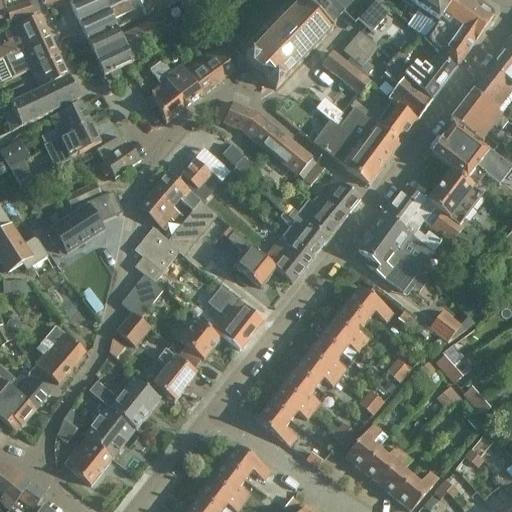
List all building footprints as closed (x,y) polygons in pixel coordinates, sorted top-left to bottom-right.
[(85,0),(70,7),(78,25),(108,12),(126,3),(131,0),(112,0),(104,4),(102,0),(85,0)] [(108,12),(78,25),(86,43),(116,29),(111,18),(140,5),(137,0),(131,0),(126,3),(108,12)] [(189,0),(184,0),(178,3),(185,17),(179,20),(189,35),(206,24),(199,13),(197,15),(195,12),(189,0)] [(329,27),(342,13),(329,0),(310,0),(305,5),(302,2),(251,55),(250,54),(244,61),(275,91),(282,84),(281,83),(332,30),(329,27)] [(371,33),(392,11),(377,0),(376,0),(356,21),(371,33)] [(402,0),(402,1),(403,2),(404,1),(413,7),(406,16),(411,19),(425,0),(402,0)] [(425,0),(411,19),(406,27),(424,39),(437,24),(440,20),(453,0),(425,0)] [(468,0),(453,0),(440,20),(473,44),(493,17),(468,0)] [(29,5),(6,13),(7,17),(9,24),(33,16),(29,5)] [(9,44),(0,48),(0,61),(3,60),(49,39),(39,18),(11,32),(12,34),(5,37),(9,44)] [(437,24),(424,39),(423,40),(428,46),(437,54),(455,71),(473,44),(440,20),(437,24)] [(116,29),(86,43),(94,61),(139,39),(153,32),(149,25),(120,38),(116,29)] [(139,39),(94,61),(103,78),(132,64),(129,56),(140,51),(139,49),(157,41),(153,32),(139,39)] [(376,50),(359,34),(343,53),(360,69),(376,50)] [(69,38),(61,42),(66,52),(73,48),(69,38)] [(49,39),(3,60),(12,80),(30,72),(59,59),(49,39)] [(216,50),(202,61),(219,83),(233,72),(237,68),(217,39),(212,43),(216,50)] [(415,64),(403,76),(413,86),(431,102),(455,71),(437,54),(428,46),(437,55),(426,68),(423,66),(420,69),(415,64)] [(343,53),(342,54),(349,60),(345,65),(364,80),(373,69),(366,63),(377,50),(376,50),(360,69),(343,53)] [(511,54),(506,50),(491,69),(511,86),(511,91),(511,93),(511,54)] [(401,51),(389,63),(392,66),(396,69),(408,58),(405,55),(401,51)] [(345,65),(331,54),(321,67),(359,97),(369,85),(364,81),(364,80),(345,65)] [(5,96),(9,106),(68,79),(59,59),(30,72),(39,91),(27,97),(23,88),(5,96)] [(202,61),(188,71),(189,72),(186,74),(191,80),(190,80),(202,96),(219,83),(202,61)] [(152,93),(151,93),(166,125),(185,108),(202,96),(190,80),(191,80),(186,74),(189,72),(188,71),(188,72),(184,66),(171,75),(162,62),(149,72),(160,87),(152,93)] [(398,87),(388,100),(391,102),(416,123),(431,102),(413,86),(403,76),(396,69),(392,66),(384,75),(398,87)] [(511,86),(491,69),(471,93),(490,107),(489,107),(496,113),(511,93),(511,91),(511,86)] [(68,79),(9,106),(10,108),(5,110),(7,113),(2,115),(11,133),(78,101),(68,79)] [(507,124),(495,114),(496,113),(489,107),(490,107),(471,93),(450,120),(455,124),(482,146),(492,154),(497,148),(485,138),(490,131),(497,137),(507,124)] [(329,122),(312,144),(345,169),(345,170),(368,188),(399,145),(369,122),(350,107),(343,116),(324,100),(315,110),(329,122)] [(354,102),(350,107),(369,122),(399,145),(416,123),(391,102),(388,100),(387,100),(390,104),(377,121),(354,102)] [(256,115),(232,104),(221,105),(216,118),(224,122),(222,125),(242,134),(297,178),(312,160),(256,115)] [(41,139),(45,147),(90,125),(80,105),(50,120),(56,132),(41,139)] [(441,141),(430,156),(450,172),(472,190),(483,175),(499,187),(511,170),(492,154),(482,146),(455,124),(442,141),(441,141)] [(90,125),(45,147),(55,167),(95,147),(100,145),(95,135),(90,125)] [(119,139),(96,151),(103,163),(125,148),(119,139)] [(104,164),(99,167),(106,177),(111,174),(114,179),(139,163),(129,146),(125,148),(103,163),(104,164)] [(251,183),(258,174),(230,148),(222,156),(251,183)] [(19,150),(3,160),(9,170),(25,160),(19,150)] [(195,162),(176,183),(176,184),(186,192),(187,191),(197,199),(202,204),(211,193),(202,186),(211,176),(195,162)] [(309,190),(323,173),(316,167),(301,184),(309,190)] [(450,172),(426,203),(436,211),(440,215),(457,228),(481,196),(472,190),(450,172)] [(167,175),(153,192),(172,209),(179,201),(188,209),(197,199),(187,191),(186,192),(176,184),(176,183),(167,175)] [(333,179),(319,196),(346,218),(360,201),(333,179)] [(95,183),(66,196),(72,209),(101,196),(95,183)] [(283,200),(268,185),(260,192),(276,207),(283,200)] [(406,188),(384,216),(412,239),(432,254),(438,246),(436,245),(438,242),(427,234),(424,239),(415,232),(423,222),(431,227),(429,229),(450,245),(461,231),(440,215),(436,211),(426,203),(406,188)] [(172,209),(153,192),(137,209),(164,232),(168,228),(164,226),(170,219),(169,218),(175,212),(172,209)] [(73,213),(44,233),(60,255),(65,251),(68,255),(103,230),(99,225),(121,216),(112,194),(95,201),(72,210),(72,211),(73,212),(73,213)] [(319,196),(295,226),(304,233),(310,225),(327,240),(346,218),(319,196)] [(200,203),(193,211),(211,226),(217,218),(200,203)] [(211,226),(193,211),(187,219),(204,233),(211,226)] [(290,229),(282,238),(285,241),(283,245),(291,251),(295,245),(312,259),(327,240),(310,225),(304,233),(295,226),(294,225),(283,214),(279,219),(290,229)] [(384,216),(368,237),(392,256),(395,252),(398,254),(405,245),(427,261),(432,254),(412,239),(384,216)] [(34,239),(23,246),(4,217),(0,219),(0,264),(6,275),(21,265),(25,272),(47,258),(34,239)] [(204,233),(187,219),(180,227),(198,241),(204,233)] [(198,241),(180,227),(174,234),(191,249),(198,241)] [(152,230),(143,241),(171,264),(179,255),(180,253),(167,242),(152,230)] [(275,271),(264,260),(263,261),(249,249),(250,248),(234,233),(227,241),(243,255),(233,268),(260,290),(275,271)] [(191,249),(174,234),(167,242),(180,253),(179,255),(183,259),(191,249)] [(368,237),(357,252),(370,262),(367,267),(372,271),(386,282),(392,273),(407,285),(415,274),(392,256),(368,237)] [(279,240),(264,260),(275,271),(291,285),(312,259),(295,245),(291,251),(283,245),(285,241),(282,238),(280,241),(279,240)] [(171,264),(143,241),(133,252),(142,259),(162,276),(171,264)] [(162,276),(142,259),(133,270),(143,278),(153,286),(153,285),(162,276)] [(503,282),(511,279),(511,274),(510,266),(500,268),(503,282)] [(153,286),(143,278),(135,287),(154,302),(162,293),(153,285),(153,286)] [(30,294),(30,282),(3,282),(3,295),(30,294)] [(154,302),(135,287),(128,297),(146,312),(154,302)] [(262,322),(230,297),(220,289),(207,305),(224,318),(214,332),(239,351),(262,322)] [(146,312),(128,297),(120,306),(132,316),(138,321),(139,321),(146,312)] [(446,345),(460,328),(441,313),(428,330),(446,345)] [(149,330),(139,321),(138,321),(132,316),(124,325),(142,339),(149,330)] [(16,320),(8,320),(4,326),(8,333),(16,333),(20,326),(16,320)] [(186,349),(179,357),(194,370),(201,361),(203,362),(219,341),(192,320),(176,341),(186,349)] [(142,339),(124,325),(117,334),(134,348),(142,339)] [(12,342),(2,326),(0,327),(0,348),(0,349),(12,342)] [(58,386),(85,354),(55,328),(40,347),(47,353),(35,367),(58,386)] [(125,354),(112,343),(109,357),(117,364),(125,354)] [(157,361),(158,362),(166,369),(152,387),(173,404),(195,375),(165,351),(157,361)] [(442,358),(435,365),(444,375),(451,368),(442,358)] [(461,378),(451,368),(444,375),(453,385),(461,378)] [(0,369),(0,379),(1,381),(1,382),(36,411),(49,396),(23,372),(14,382),(0,369)] [(88,393),(95,399),(135,431),(159,401),(133,380),(117,400),(96,384),(88,393)] [(36,411),(1,382),(0,382),(0,418),(11,428),(15,423),(21,428),(36,411)] [(470,389),(463,396),(472,406),(479,399),(470,389)] [(488,409),(479,399),(472,406),(481,416),(488,409)] [(95,423),(83,438),(111,461),(133,435),(104,412),(95,423)] [(83,424),(68,413),(63,422),(76,432),(83,424)] [(76,432),(63,422),(57,436),(67,444),(76,432)] [(511,450),(511,436),(510,434),(502,441),(511,451),(511,450)] [(111,461),(83,438),(84,439),(63,465),(71,472),(71,473),(90,488),(111,461)] [(0,505),(4,509),(5,509),(13,499),(31,511),(44,495),(9,469),(0,466),(0,505)] [(430,496),(422,506),(428,511),(437,502),(430,496)] [(30,511),(31,511),(13,499),(5,509),(9,511),(48,511),(43,508),(39,511),(30,511)]
